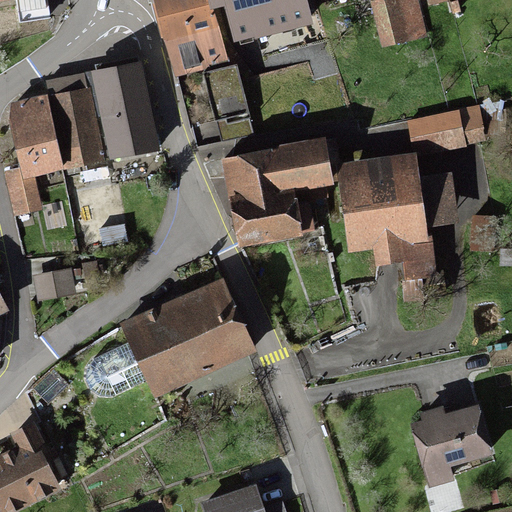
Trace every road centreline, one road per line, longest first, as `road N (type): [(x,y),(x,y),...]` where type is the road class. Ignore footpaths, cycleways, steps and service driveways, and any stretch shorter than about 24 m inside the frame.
road 1 (residential): [(199,219),(229,262),(292,394),(328,511)]
road 2 (residential): [(199,219),(115,306),(28,362),(0,391)]
road 3 (residential): [(104,0),(164,79),(199,219)]
road 4 (residential): [(0,90),(90,21),(100,0)]
